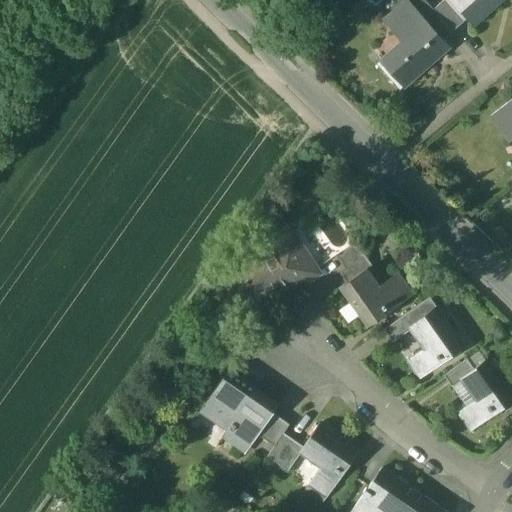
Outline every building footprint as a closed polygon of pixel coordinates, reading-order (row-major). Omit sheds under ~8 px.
[(443,38),(409,0),(404,0),(388,14),(407,35),(380,59),(404,86),(432,61),(429,58),(447,43),(443,38)] [(433,8),(425,0),(409,0),(443,38),(452,30),(433,8)] [(443,0),(442,0),(433,8),(452,30),(463,21),(443,0)] [(451,0),(473,24),(500,0),(451,0)] [(511,98),(490,116),(506,136),(511,130),(511,98)] [(316,268),(293,233),(283,239),(306,275),(316,268)] [(283,239),(228,275),(226,283),(247,313),(255,315),(262,311),(263,303),(288,287),(295,289),(305,282),(306,275),(283,239)] [(356,243),(336,255),(344,269),(365,255),(356,243)] [(344,269),(340,272),(346,282),(367,267),(367,268),(372,265),(365,255),(344,269)] [(367,268),(367,267),(346,282),(340,286),(367,325),(412,293),(397,272),(379,285),(367,268)] [(413,323),(408,326),(410,329),(424,347),(405,360),(418,378),(464,346),(436,307),(413,323)] [(407,313),(384,330),(392,342),(410,329),(408,326),(413,323),(407,313)] [(467,359),(444,375),(452,386),(462,379),(461,378),(474,369),(467,359)] [(474,369),(461,378),(462,379),(476,399),(458,411),(471,429),(511,400),(511,392),(488,359),(474,369)] [(277,404),(229,370),(200,412),(226,431),(222,437),(237,448),(250,428),(257,433),(272,412),(277,404)] [(289,424),(272,412),(257,433),(274,444),(283,432),(289,424)] [(358,451),(318,423),(302,445),(301,447),(303,449),(323,463),(308,484),(326,497),(358,451)] [(274,444),(267,455),(289,470),(303,449),(301,447),(302,445),(283,432),(274,444)] [(417,495),(381,469),(350,511),(377,511),(380,509),(384,511),(432,511),(436,506),(418,493),(417,495)]
